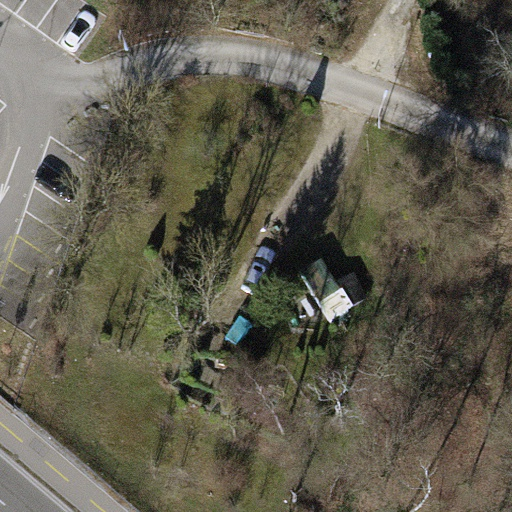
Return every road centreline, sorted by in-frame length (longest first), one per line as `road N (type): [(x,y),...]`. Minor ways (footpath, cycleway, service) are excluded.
road 1 (track): [(367,93),(226,59),(157,63),(46,95)]
road 2 (track): [(511,148),(367,93)]
